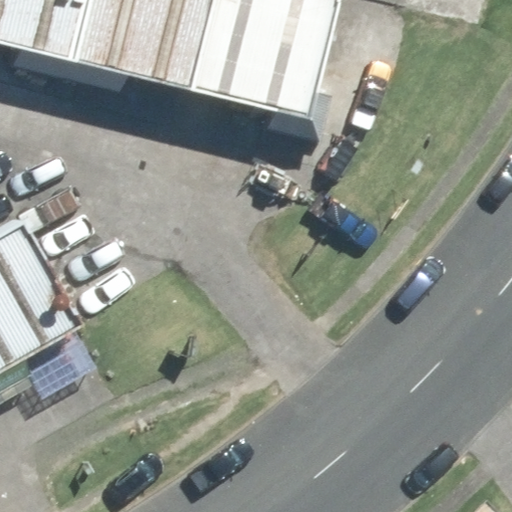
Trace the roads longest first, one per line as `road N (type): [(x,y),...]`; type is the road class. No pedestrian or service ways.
road 1 (unknown): [(431,382),(0,112)]
road 2 (unclassified): [(511,277),(431,382),(280,511)]
